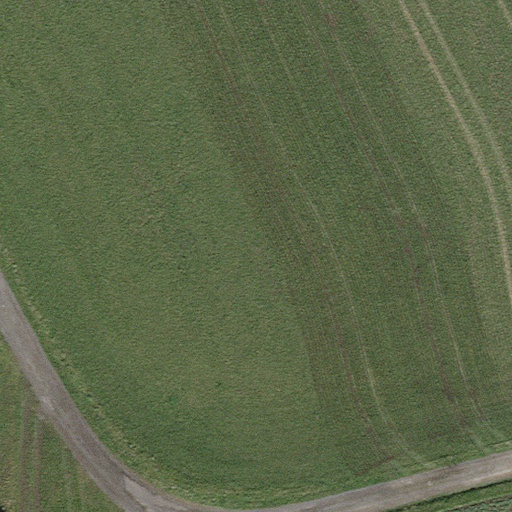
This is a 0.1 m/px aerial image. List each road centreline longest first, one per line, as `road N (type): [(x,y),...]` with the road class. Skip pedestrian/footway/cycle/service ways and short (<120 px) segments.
road 1 (track): [(0,303),(67,422),(154,511)]
road 2 (track): [(383,511),(511,478)]
